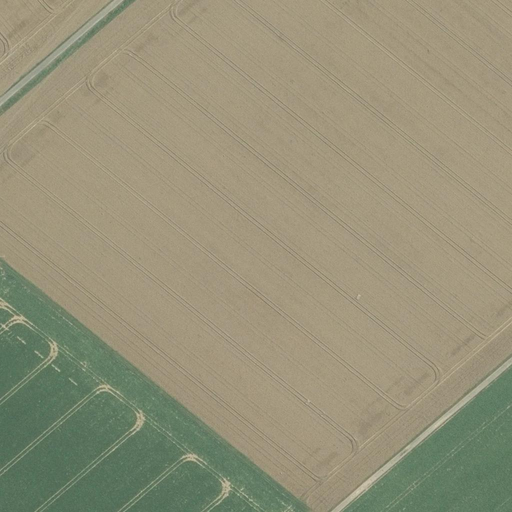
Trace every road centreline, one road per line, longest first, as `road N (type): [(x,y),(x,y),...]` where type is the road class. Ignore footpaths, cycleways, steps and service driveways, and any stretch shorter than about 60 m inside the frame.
road 1 (track): [(306,511),(0,262)]
road 2 (track): [(337,511),(511,362)]
road 3 (track): [(0,103),(120,0)]
